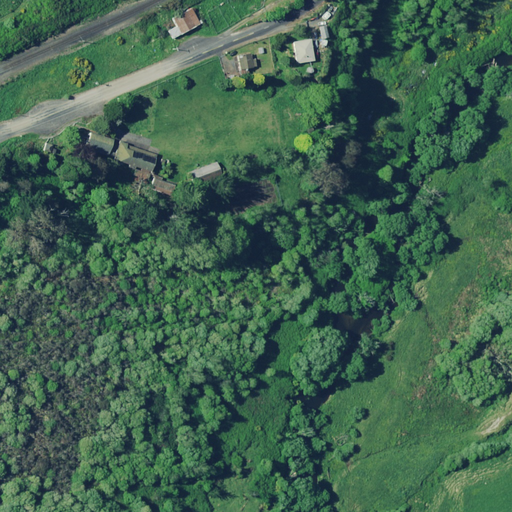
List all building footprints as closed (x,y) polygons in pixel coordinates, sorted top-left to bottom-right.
[(172,38),(202,23),(201,19),(198,21),(192,8),(172,18),(177,27),(169,31),(172,38)] [(328,37),(325,26),(319,27),(322,39),(328,37)] [(314,61),(311,39),(293,42),(296,63),(314,61)] [(252,56),(251,52),(240,54),(240,56),(237,57),(241,70),(244,69),(244,71),(247,71),(247,69),(257,66),(254,55),(252,56)] [(103,135),(81,128),(76,145),(98,152),(103,135)] [(146,146),(110,136),(104,157),(140,167),(146,146)] [(205,157),(177,167),(183,184),(211,173),(205,157)] [(137,176),(140,167),(125,163),(123,172),(137,176)] [(162,179),(142,174),(139,186),(158,192),(162,179)]
